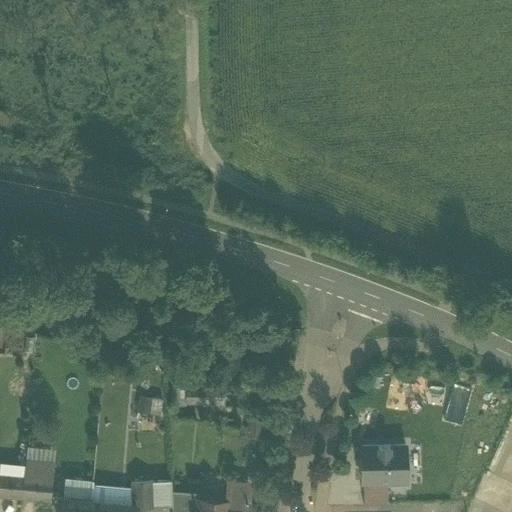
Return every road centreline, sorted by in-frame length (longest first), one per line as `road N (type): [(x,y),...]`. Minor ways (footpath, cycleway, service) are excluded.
road 1 (unclassified): [(511,288),(220,175),(194,132),(184,0)]
road 2 (tertiary): [(351,288),(203,239),(0,194)]
road 3 (residential): [(299,511),(326,356),(351,288)]
road 4 (tertiary): [(511,356),(351,288)]
